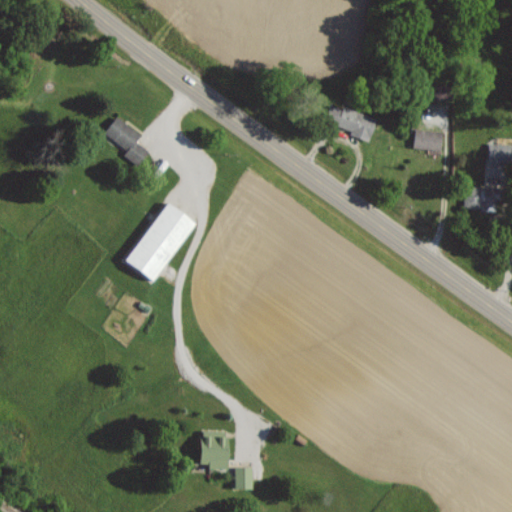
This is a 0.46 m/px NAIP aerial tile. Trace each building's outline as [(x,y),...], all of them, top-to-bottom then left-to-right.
[(370,140),(378,119),(339,102),(330,123),(370,140)] [(142,134),(118,115),(105,132),(127,149),(123,154),(138,165),(149,151),(137,141),(142,134)] [(442,151),(446,133),(417,128),(414,147),(442,151)] [(511,144),(489,142),(485,186),(469,185),(467,207),(495,210),(498,182),(504,182),(505,167),(511,167),(511,144)] [(159,280),(196,219),(167,201),(129,262),(159,280)] [(228,468),(231,431),(203,430),(200,466),(228,468)] [(236,489),(253,488),(253,466),(236,467),(236,489)]
